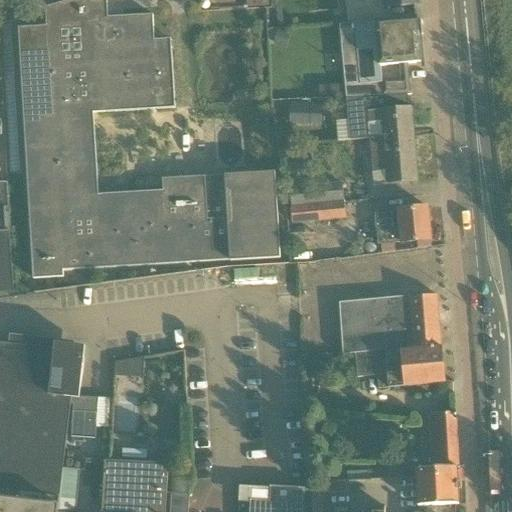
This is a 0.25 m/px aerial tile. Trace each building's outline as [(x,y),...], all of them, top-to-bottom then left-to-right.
[(275,173),(162,180),(163,192),(98,195),(94,114),(175,109),(170,40),(154,40),(153,15),(108,18),(107,0),(61,0),(63,4),(48,9),(49,27),(18,28),(33,279),(63,278),(63,271),(230,261),(230,262),(280,259),(275,173)] [(269,10),(268,0),(246,0),(247,11),(269,10)] [(419,5),(417,0),(369,0),(370,6),(348,8),(347,8),(348,22),(375,20),(374,8),(387,7),(387,8),(419,5)] [(411,95),(410,80),(408,80),(401,80),(382,82),(381,67),(399,65),(407,64),(408,64),(421,63),(418,35),(422,35),(421,24),(422,24),(422,21),(420,21),(420,22),(417,23),(416,18),(375,22),(375,20),(348,22),(341,23),(342,26),(339,26),(345,86),(356,85),(357,98),(408,96),(411,95)] [(278,31),(274,44),(286,48),(290,35),(278,31)] [(342,69),(340,54),(327,56),(329,71),(342,69)] [(340,88),(320,89),(320,101),(341,100),(340,88)] [(408,96),(346,98),(350,141),(370,139),(413,135),(411,107),(409,107),(408,96)] [(322,128),(323,108),(291,106),(290,126),(322,128)] [(372,173),(373,187),(387,185),(417,183),(413,135),(370,139),(372,173)] [(289,188),(291,205),(291,206),(345,202),(343,183),(289,188)] [(8,207),(7,184),(0,184),(0,188),(0,193),(1,207),(8,207)] [(291,206),(291,208),(293,224),(346,220),(345,202),(291,206)] [(375,213),(377,230),(378,244),(381,244),(395,243),(401,242),(402,244),(417,242),(431,241),(432,241),(429,208),(375,213)] [(1,209),(2,224),(3,231),(10,231),(8,209),(1,209)] [(0,232),(0,249),(10,249),(10,253),(11,253),(9,232),(0,232)] [(395,243),(381,244),(382,253),(396,252),(395,243)] [(437,295),(409,297),(340,303),(343,355),(355,354),(375,352),(378,376),(379,390),(445,384),(442,348),(441,348),(437,295)] [(0,511),(58,511),(63,470),(71,397),(74,374),(82,375),(84,358),(76,357),(77,353),(0,343),(0,511)] [(375,352),(355,354),(358,378),(378,376),(375,352)] [(141,432),(144,361),(118,360),(115,431),(141,432)] [(313,376),(305,376),(306,402),(313,401),(319,393),(319,388),(314,388),(313,376)] [(98,413),(73,411),(71,439),(96,440),(97,424),(98,413)] [(415,471),(460,468),(456,413),(429,415),(433,469),(418,470),(418,469),(415,469),(415,471)] [(188,511),(190,482),(190,477),(172,476),(170,511),(165,511),(168,465),(106,461),(102,511),(188,511)] [(416,479),(417,507),(456,505),(458,505),(457,482),(464,482),(464,468),(460,468),(415,471),(415,469),(403,469),(404,480),(416,479)] [(74,511),(76,497),(79,471),(63,470),(58,511),(74,511)] [(385,511),(385,508),(373,508),(373,511),(325,511),(324,494),(346,493),(345,481),(311,483),(311,491),(312,509),(312,511),(385,511)] [(302,511),(302,509),(303,491),(272,489),(271,503),(252,502),(251,511),(302,511)] [(305,491),(303,491),(302,509),(312,509),(311,491),(305,491)]
